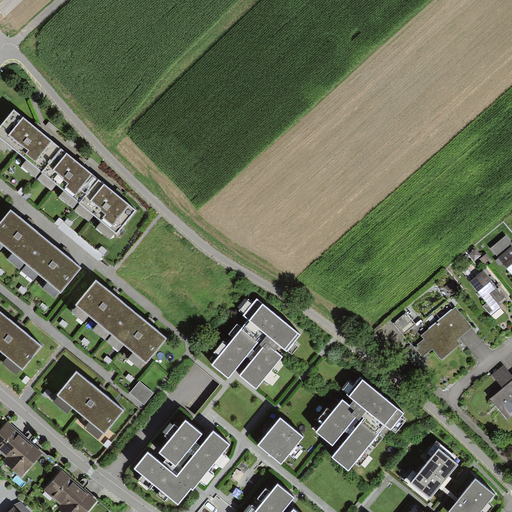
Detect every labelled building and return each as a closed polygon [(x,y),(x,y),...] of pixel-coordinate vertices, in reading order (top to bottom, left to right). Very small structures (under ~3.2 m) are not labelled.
[(14,112),(0,128),(0,138),(115,233),(133,211),(116,197),(78,165),(37,131),(14,112)] [(27,223),(11,209),(0,222),(0,243),(60,295),(82,270),(63,253),(27,223)] [(511,246),(499,257),(511,272),(511,246)] [(499,304),(507,298),(497,286),(484,271),(471,282),(488,302),(483,306),(490,314),(500,306),(499,304)] [(111,296),(91,279),(69,305),(140,365),(162,340),(146,326),(111,296)] [(297,334),(255,300),(242,315),(247,319),(210,364),(226,377),(262,332),(269,337),(238,375),(255,388),(281,357),(273,351),(278,345),(284,350),(297,334)] [(447,302),(428,319),(434,326),(453,309),(447,302)] [(458,340),(471,329),(456,310),(422,337),(425,340),(415,348),(423,357),(432,349),(441,360),(460,344),(458,340)] [(0,354),(19,370),(39,346),(17,328),(0,313),(0,354)] [(406,336),(417,325),(405,314),(395,325),(406,336)] [(491,391),(509,413),(511,411),(511,369),(505,361),(493,370),(502,382),(491,391)] [(105,436),(126,412),(101,391),(76,371),(56,395),(105,436)] [(404,415),(360,379),(348,395),(355,400),(350,406),(343,401),(317,433),(333,446),(347,429),(357,417),(363,421),(355,430),(332,458),(348,471),(385,426),(391,431),(404,415)] [(302,436),(279,418),(257,444),(280,463),(302,436)] [(22,478),(43,454),(30,443),(20,434),(7,423),(0,430),(0,452),(6,458),(4,462),(22,478)] [(201,435),(185,423),(160,455),(176,468),(201,435)] [(227,443),(211,431),(176,475),(146,451),(133,468),(178,504),(227,443)] [(458,467),(440,451),(412,484),(430,499),(449,477),(458,467)] [(61,511),(88,511),(98,502),(85,491),(75,481),(62,470),(44,490),(62,506),(59,509),(61,511)] [(481,511),(494,497),(476,481),(459,500),(449,511),(481,511)] [(282,511),(294,498),(278,485),(255,511),(282,511)]
